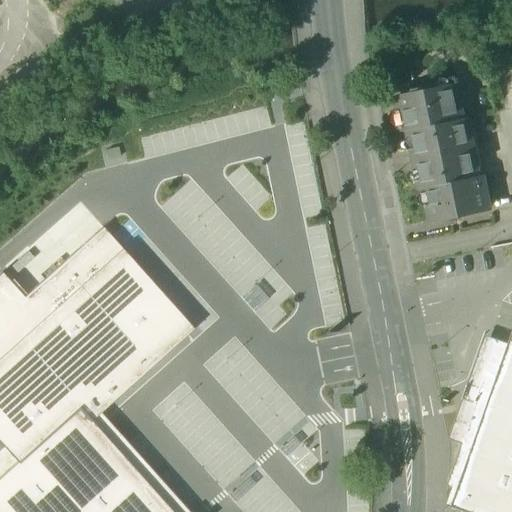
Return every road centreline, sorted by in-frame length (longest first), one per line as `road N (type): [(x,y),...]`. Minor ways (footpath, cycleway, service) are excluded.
road 1 (tertiary): [(330,0),(353,167),(397,371),(411,511)]
road 2 (track): [(339,81),(511,48)]
